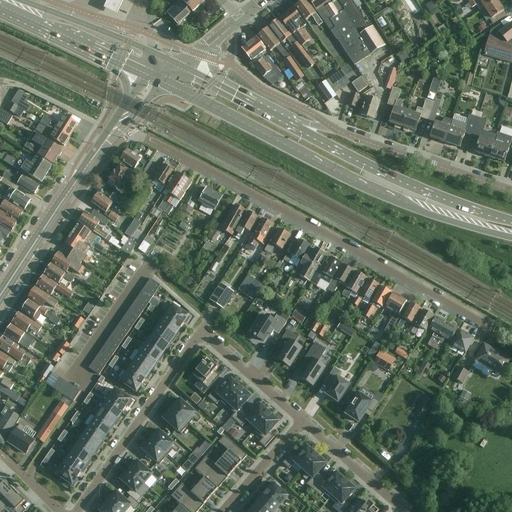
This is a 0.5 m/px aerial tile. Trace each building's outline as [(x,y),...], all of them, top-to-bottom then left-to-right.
[(123,0),(107,0),(104,7),(117,13),(123,0)] [(182,0),(182,1),(192,12),(206,1),(204,0),(182,0)] [(319,28),(323,25),(304,0),(303,0),(295,6),(305,21),(312,16),(316,22),(315,22),(319,28)] [(364,41),(344,11),(336,0),(307,0),(319,15),(330,32),(336,40),(345,53),(354,66),(371,54),(364,41)] [(336,0),(344,11),(372,53),(384,46),(372,26),(370,28),(351,0),(336,0)] [(485,9),(498,1),(497,0),(476,0),(470,4),(473,7),(476,6),(480,12),(485,9)] [(501,5),(498,1),(485,9),(491,19),(490,20),(493,25),(506,17),(502,11),(502,10),(500,6),(501,5)] [(178,25),(191,14),(180,2),(167,13),(178,25)] [(301,46),(309,40),(301,29),(305,25),(292,9),(280,18),(301,46)] [(458,16),(452,21),(455,25),(461,21),(458,16)] [(290,44),(294,41),(278,20),(269,28),(281,43),(286,39),(290,44)] [(511,24),(511,23),(502,31),(499,26),(490,31),(488,38),(484,53),(483,55),(490,57),(492,52),(511,58),(511,24)] [(443,25),(437,29),(440,34),(446,30),(443,25)] [(484,25),(478,28),(481,33),(487,29),(484,25)] [(267,29),(257,36),(270,52),(275,48),(285,60),(283,62),(289,70),(284,74),(289,80),(294,76),(297,81),(303,76),(290,57),(267,29)] [(256,37),(242,49),(252,61),(255,66),(262,60),(259,56),(266,50),(256,37)] [(308,68),(313,65),(297,43),(292,47),(308,68)] [(386,50),(374,57),(379,64),(385,60),(387,61),(391,67),(397,63),(388,50),(386,50)] [(404,51),(397,56),(402,63),(409,59),(404,51)] [(255,66),(254,66),(263,78),(273,85),(283,78),(267,57),(262,60),(255,66)] [(391,69),(388,79),(394,81),(398,71),(391,69)] [(341,71),(326,82),(335,94),(350,83),(341,71)] [(467,74),(463,85),(470,87),(473,76),(467,74)] [(366,75),(362,77),(368,86),(371,83),(366,75)] [(358,93),(367,87),(361,78),(352,84),(358,93)] [(326,81),(318,87),(329,101),(336,96),(335,94),(326,82),(326,81)] [(471,88),(464,86),(462,92),(469,95),(471,88)] [(402,127),(407,112),(399,109),(402,101),(398,100),(401,90),(393,88),(387,105),(394,107),(389,123),(402,127)] [(26,102),(29,94),(20,89),(16,97),(26,102)] [(307,90),(300,95),(305,103),(312,98),(307,90)] [(374,119),(379,102),(373,100),(374,97),(367,95),(366,98),(351,93),(347,105),(356,107),(358,103),(364,105),(361,115),(374,119)] [(16,97),(11,104),(18,107),(22,110),(26,102),(16,97)] [(415,132),(421,116),(428,119),(433,102),(426,100),(422,110),(417,109),(416,114),(407,112),(402,127),(415,132)] [(434,121),(439,104),(433,102),(428,119),(434,121)] [(11,103),(7,110),(20,118),(24,111),(22,110),(18,107),(11,104),(11,103)] [(13,117),(0,108),(0,121),(7,126),(13,117)] [(450,128),(444,143),(459,148),(465,133),(466,134),(472,136),(475,125),(478,118),(471,116),(469,115),(466,126),(452,121),(450,128)] [(41,123),(47,128),(54,132),(56,129),(69,138),(78,125),(64,116),(58,125),(44,117),(41,123)] [(475,125),(472,136),(479,138),(481,139),(483,131),(487,121),(481,119),(478,118),(475,125)] [(430,138),(444,143),(450,128),(452,121),(445,119),(440,124),(435,123),(430,138)] [(497,128),(510,133),(511,127),(511,125),(500,121),(497,128)] [(54,132),(47,128),(41,124),(36,131),(43,136),(44,134),(64,146),(69,138),(56,129),(54,132)] [(479,138),(474,153),(489,158),(497,135),(483,131),(481,139),(479,138)] [(40,147),(42,148),(57,157),(62,149),(34,132),(31,136),(29,140),(40,147)] [(497,135),(489,158),(504,163),(511,139),(511,138),(498,133),(497,135)] [(57,157),(42,148),(40,147),(38,150),(27,143),(24,148),(52,165),(57,157)] [(127,150),(120,160),(134,170),(141,159),(127,150)] [(7,156),(4,162),(24,175),(26,173),(41,183),(51,166),(36,157),(31,165),(23,160),(20,164),(7,156)] [(150,163),(144,171),(152,176),(149,181),(156,186),(154,189),(160,193),(164,187),(174,172),(163,165),(160,168),(157,166),(157,167),(150,163)] [(123,188),(132,174),(119,166),(115,173),(114,172),(109,180),(110,180),(107,185),(121,194),(124,189),(123,188)] [(6,172),(3,177),(19,186),(33,196),(39,186),(22,176),(19,181),(6,172)] [(167,203),(184,178),(176,173),(164,191),(168,193),(163,201),(167,203)] [(0,182),(10,188),(4,198),(24,211),(30,201),(15,192),(19,186),(3,177),(2,179),(0,177),(0,182)] [(191,183),(184,178),(167,203),(168,203),(162,212),(167,216),(173,207),(171,205),(175,198),(179,201),(191,183)] [(197,200),(203,190),(196,186),(190,196),(197,200)] [(214,211),(222,197),(207,188),(199,203),(202,205),(199,210),(210,216),(213,210),(214,211)] [(133,214),(138,207),(124,198),(123,200),(113,193),(109,199),(133,214)] [(115,222),(119,218),(108,210),(113,204),(99,194),(92,203),(106,213),(104,215),(115,222)] [(189,206),(193,200),(188,197),(185,204),(189,206)] [(0,206),(0,210),(17,222),(23,212),(5,201),(1,208),(0,206)] [(167,203),(163,201),(157,209),(162,212),(168,203),(167,203)] [(231,236),(245,211),(235,205),(222,227),(221,230),(231,236)] [(0,225),(11,232),(17,222),(0,210),(0,225)] [(250,233),(258,218),(247,212),(233,237),(238,240),(244,230),(250,233)] [(118,243),(111,239),(101,232),(103,230),(97,226),(99,222),(106,227),(109,221),(99,213),(95,219),(86,213),(79,223),(109,242),(129,256),(135,246),(128,240),(122,249),(117,246),(118,244),(118,243)] [(266,240),(265,239),(273,225),(262,219),(247,248),(253,251),(257,242),(263,245),(266,240)] [(78,224),(72,234),(97,250),(100,252),(103,248),(97,245),(101,239),(91,233),(78,224)] [(5,242),(10,234),(0,227),(0,246),(1,247),(4,242),(5,242)] [(213,242),(220,231),(215,228),(208,239),(213,242)] [(282,250),(290,236),(279,230),(275,237),(273,236),(265,251),(270,254),(274,246),(282,250)] [(73,249),(70,254),(86,264),(88,260),(89,259),(93,254),(89,251),(90,250),(92,251),(94,249),(97,251),(97,250),(72,234),(65,244),(73,249)] [(301,261),(309,247),(299,240),(297,244),(293,242),(283,261),(295,268),(299,260),(301,261)] [(229,248),(224,245),(209,269),(212,271),(217,263),(218,265),(224,255),(225,256),(229,248)] [(313,276),(324,257),(325,255),(315,249),(313,252),(310,250),(306,257),(306,256),(303,260),(301,265),(305,267),(299,277),(311,283),(315,277),(313,276)] [(86,264),(70,254),(66,259),(58,253),(52,263),(67,272),(70,268),(80,275),(84,269),(80,266),(82,262),(86,264)] [(261,255),(257,260),(263,264),(266,259),(261,255)] [(315,277),(311,283),(317,286),(320,280),(329,285),(331,281),(341,264),(330,258),(329,260),(324,257),(313,276),(315,277)] [(282,267),(284,265),(279,262),(275,268),(280,271),(282,267)] [(71,284),(74,278),(68,274),(67,275),(51,265),(44,275),(59,284),(63,278),(71,284)] [(333,282),(331,281),(329,285),(326,290),(333,294),(339,284),(344,287),(353,271),(343,265),(333,282)] [(350,296),(355,299),(356,297),(359,292),(367,279),(355,272),(342,295),(348,299),(350,296)] [(43,277),(37,287),(51,296),(55,289),(70,299),(73,294),(60,285),(59,287),(43,277)] [(185,277),(182,281),(188,286),(191,282),(185,277)] [(150,279),(147,284),(157,291),(160,286),(150,279)] [(113,280),(111,285),(120,290),(123,285),(113,280)] [(361,293),(359,292),(356,297),(355,299),(352,304),(357,307),(360,301),(362,302),(365,298),(370,301),(378,286),(369,280),(361,293)] [(255,281),(245,296),(252,301),(262,286),(255,281)] [(157,291),(147,284),(143,289),(153,296),(157,291)] [(221,308),(222,309),(223,309),(234,293),(220,284),(209,301),(210,301),(212,302),(221,308)] [(372,302),(364,316),(369,319),(376,305),(382,308),(391,292),(381,287),(372,302)] [(322,301),(328,292),(322,288),(316,297),(322,301)] [(54,308),(57,304),(35,289),(29,299),(43,307),(46,303),(54,308)] [(153,296),(143,289),(140,294),(150,301),(153,296)] [(150,301),(140,294),(137,299),(147,306),(150,301)] [(268,294),(265,299),(271,303),(274,297),(268,294)] [(399,315),(406,301),(393,294),(384,308),(394,314),(388,324),(389,324),(384,331),(389,334),(394,327),(397,321),(398,321),(401,316),(399,315)] [(277,296),(272,305),(278,308),(283,300),(277,296)] [(147,306),(137,299),(133,304),(143,311),(147,306)] [(22,310),(22,311),(33,319),(38,312),(50,320),(49,321),(57,326),(61,320),(41,307),(40,308),(29,301),(26,305),(24,305),(22,308),(22,310)] [(143,311),(133,304),(130,309),(140,316),(143,311)] [(190,318),(170,304),(163,314),(166,316),(182,327),(184,324),(185,322),(186,324),(190,318)] [(402,318),(397,327),(401,329),(406,321),(412,325),(421,310),(410,304),(402,319),(402,318)] [(92,308),(87,305),(83,311),(88,315),(92,308)] [(140,316),(130,309),(126,314),(136,321),(140,316)] [(296,311),(292,316),(298,320),(302,314),(296,311)] [(425,332),(433,317),(423,311),(411,333),(414,335),(418,328),(425,332)] [(19,314),(12,324),(26,333),(31,326),(39,332),(42,327),(36,323),(35,324),(19,314)] [(136,321),(126,314),(123,319),(133,326),(136,321)] [(182,327),(166,316),(160,325),(177,337),(181,332),(179,331),(180,329),(182,327)] [(252,331),(251,334),(255,336),(254,337),(256,338),(256,337),(263,342),(268,335),(271,336),(274,331),(279,335),(286,322),(276,316),(273,321),(266,316),(261,323),(257,321),(251,330),(252,331)] [(344,316),(341,321),(346,324),(349,319),(344,316)] [(77,329),(83,320),(78,317),(73,326),(77,329)] [(427,345),(432,348),(437,339),(439,335),(446,324),(435,318),(428,330),(434,333),(427,345)] [(133,326),(123,319),(120,324),(130,331),(133,326)] [(309,331),(315,334),(322,322),(316,319),(309,331)] [(130,331),(120,324),(116,329),(126,336),(130,331)] [(437,339),(432,348),(438,351),(442,343),(443,343),(445,339),(450,342),(457,330),(446,324),(439,335),(437,339)] [(30,345),(34,340),(11,325),(5,335),(19,344),(22,339),(30,345)] [(173,342),(177,337),(160,325),(153,335),(169,345),(172,341),(173,342)] [(321,326),(317,334),(322,337),(327,329),(321,326)] [(350,328),(346,334),(351,337),(355,332),(350,328)] [(126,336),(116,329),(113,334),(123,341),(126,336)] [(289,367),(295,359),(301,348),(294,344),(298,338),(287,331),(279,345),(285,348),(277,359),(289,367)] [(465,354),(473,339),(459,331),(451,346),(450,346),(448,349),(450,350),(452,347),(465,354)] [(123,341),(113,334),(109,339),(119,345),(123,341)] [(169,345),(153,335),(147,344),(164,356),(168,351),(166,349),(169,345)] [(0,349),(27,367),(31,361),(16,351),(18,348),(3,337),(0,342),(0,349)] [(119,345),(109,339),(106,344),(116,350),(119,345)] [(302,363),(308,367),(301,378),(313,386),(325,367),(317,362),(325,350),(315,343),(302,363)] [(116,350),(106,344),(103,349),(113,355),(116,350)] [(164,356),(147,344),(140,353),(156,364),(159,360),(160,361),(164,356)] [(475,360),(472,367),(482,372),(483,375),(488,377),(489,377),(493,370),(501,375),(509,359),(484,345),(475,360)] [(59,346),(56,352),(62,356),(66,350),(59,346)] [(407,354),(397,348),(394,353),(404,359),(407,354)] [(113,355),(103,349),(99,353),(109,360),(113,355)] [(0,367),(3,370),(8,373),(13,367),(15,368),(18,364),(0,352),(0,367)] [(60,355),(55,352),(50,359),(55,363),(60,355)] [(109,360),(99,353),(96,358),(106,365),(109,360)] [(156,364),(140,353),(134,363),(151,375),(155,369),(153,368),(156,364)] [(379,354),(375,361),(389,370),(393,363),(379,354)] [(106,365),(96,358),(92,363),(102,370),(106,365)] [(213,363),(208,358),(193,375),(199,381),(194,387),(203,395),(220,376),(215,372),(218,368),(213,364),(213,363)] [(99,375),(102,370),(92,363),(89,368),(99,375)] [(151,375),(134,363),(127,372),(143,383),(145,381),(145,380),(146,379),(147,380),(151,375)] [(424,363),(418,374),(423,377),(429,366),(424,363)] [(462,384),(469,373),(458,367),(452,378),(462,384)] [(43,369),(39,375),(42,376),(46,379),(46,380),(50,374),(43,369)] [(332,384),(325,394),(327,395),(326,396),(332,401),(333,399),(338,402),(349,386),(337,377),(340,372),(334,369),(327,380),(332,384)] [(0,383),(11,390),(14,386),(4,380),(1,378),(4,374),(0,371),(0,383)] [(54,374),(51,372),(50,374),(46,380),(44,383),(52,388),(59,378),(54,374)] [(143,383),(127,372),(121,382),(138,394),(142,388),(140,387),(141,385),(142,385),(143,383)] [(441,375),(437,380),(442,384),(446,379),(441,375)] [(46,379),(42,376),(38,382),(42,385),(46,379)] [(59,378),(52,388),(58,392),(65,381),(59,378)] [(65,381),(58,392),(63,395),(70,385),(65,381)] [(239,387),(232,381),(222,392),(217,387),(208,397),(217,405),(220,401),(226,406),(241,389),(239,387)] [(0,391),(27,409),(30,404),(3,387),(0,385),(0,391)] [(70,385),(63,395),(68,399),(75,388),(70,385)] [(68,399),(73,402),(80,392),(75,388),(68,399)] [(243,391),(241,389),(226,406),(235,414),(231,418),(236,422),(245,412),(241,408),(250,397),(243,391)] [(133,402),(115,390),(109,399),(124,410),(126,408),(127,406),(129,407),(133,402)] [(464,391),(461,398),(467,401),(470,395),(464,391)] [(28,393),(24,400),(29,403),(33,396),(28,393)] [(359,394),(345,414),(359,423),(367,410),(373,413),(380,403),(374,399),(371,402),(359,394)] [(423,397),(414,415),(424,420),(433,402),(423,397)] [(124,410),(109,399),(102,409),(119,421),(123,415),(121,414),(123,413),(124,410)] [(189,425),(194,419),(198,422),(201,419),(178,399),(174,404),(175,405),(172,409),(189,425)] [(202,402),(197,407),(203,411),(207,407),(202,402)] [(267,412),(260,405),(250,417),(245,412),(236,422),(242,427),(247,421),(256,428),(254,431),(269,414),(267,412)] [(119,421),(102,409),(96,418),(111,429),(114,425),(116,426),(119,421)] [(180,434),(189,425),(172,409),(168,414),(166,413),(162,418),(180,434)] [(9,410),(0,423),(0,426),(9,432),(14,424),(16,425),(21,417),(9,410)] [(61,418),(54,413),(43,428),(51,433),(61,418)] [(272,416),(269,414),(254,431),(263,439),(259,443),(265,448),(274,438),(269,433),(279,422),(271,416),(272,416)] [(111,429),(96,418),(89,428),(106,439),(110,434),(108,433),(111,429)] [(22,433),(25,428),(20,424),(8,442),(25,454),(34,441),(22,433)] [(106,439),(89,428),(83,437),(100,449),(104,444),(102,442),(105,439),(106,440),(106,439)] [(232,429),(228,434),(233,439),(238,434),(232,429)] [(168,455),(173,450),(177,453),(180,450),(157,430),(153,434),(154,436),(150,440),(168,455)] [(247,456),(224,436),(219,443),(228,451),(222,458),(235,470),(247,456)] [(100,449),(83,437),(76,446),(92,457),(95,453),(96,454),(100,449)] [(159,465),(168,455),(150,440),(146,445),(145,443),(141,448),(159,465)] [(395,445),(394,448),(395,451),(398,452),(401,450),(402,447),(401,445),(398,444),(395,445)] [(92,457),(76,446),(70,456),(87,468),(91,462),(89,461),(92,457)] [(194,458),(201,449),(199,447),(191,456),(194,458)] [(303,471),(317,455),(315,453),(314,454),(307,447),(299,457),(293,452),(283,463),(289,469),(295,463),(303,471)] [(319,457),(317,455),(303,471),(312,478),(307,485),(312,490),(323,478),(317,474),(326,464),(319,458),(319,457)] [(87,468),(70,456),(64,465),(61,463),(79,476),(81,474),(82,472),(83,473),(87,468)] [(206,457),(200,464),(223,483),(235,470),(222,458),(215,466),(206,457)] [(133,467),(129,471),(144,484),(152,475),(158,481),(163,476),(153,467),(149,472),(136,460),(132,465),(133,467)] [(79,476),(61,463),(54,473),(66,481),(72,485),(74,487),(78,481),(76,480),(77,478),(78,478),(79,476)] [(223,483),(200,464),(195,470),(204,478),(198,485),(211,497),(223,483)] [(136,494),(144,484),(129,471),(125,475),(124,474),(119,479),(136,494)] [(336,473),(328,483),(323,478),(312,490),(321,497),(325,493),(330,499),(330,498),(346,481),(344,479),(343,479),(336,473)] [(169,486),(177,477),(174,474),(166,484),(169,486)] [(288,474),(284,479),(289,483),(293,478),(288,474)] [(0,505),(14,491),(4,481),(0,485),(0,505)] [(66,481),(63,485),(68,490),(72,485),(66,481)] [(333,508),(337,511),(344,511),(350,505),(345,501),(355,489),(348,483),(346,481),(330,498),(336,504),(333,508)] [(288,497),(272,483),(267,488),(269,490),(268,491),(267,491),(265,493),(280,506),(288,497)] [(182,484),(176,490),(199,510),(211,497),(198,485),(191,493),(182,484)] [(197,511),(199,510),(176,490),(171,497),(181,505),(174,511),(197,511)] [(14,491),(0,505),(0,511),(4,511),(5,511),(24,511),(25,511),(20,506),(25,501),(14,491)] [(112,497),(108,502),(119,511),(125,511),(130,507),(135,511),(140,505),(130,496),(126,501),(115,491),(110,496),(112,497)] [(258,502),(269,511),(274,511),(280,506),(265,493),(264,495),(262,497),(261,496),(257,501),(258,502)] [(445,494),(435,497),(439,509),(449,506),(445,494)] [(358,499),(346,511),(378,511),(380,510),(375,506),(374,507),(369,502),(366,505),(358,499)] [(98,510),(100,511),(119,511),(108,502),(104,506),(103,505),(98,510)] [(269,511),(258,502),(251,510),(252,511),(269,511)]
